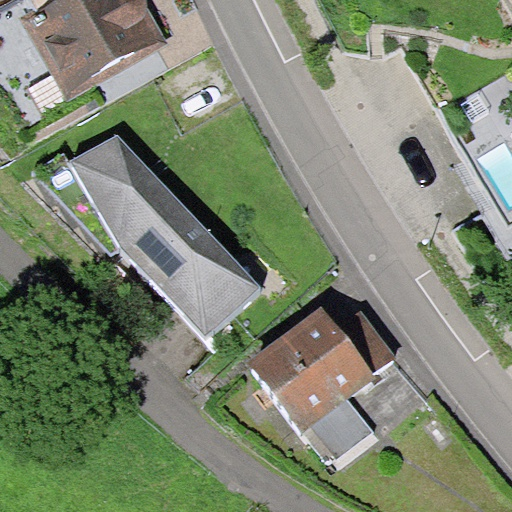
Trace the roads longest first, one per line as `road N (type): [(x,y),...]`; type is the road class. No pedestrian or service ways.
road 1 (unclassified): [(511,410),(403,277),(247,0)]
road 2 (residential): [(0,256),(105,362),(306,511)]
